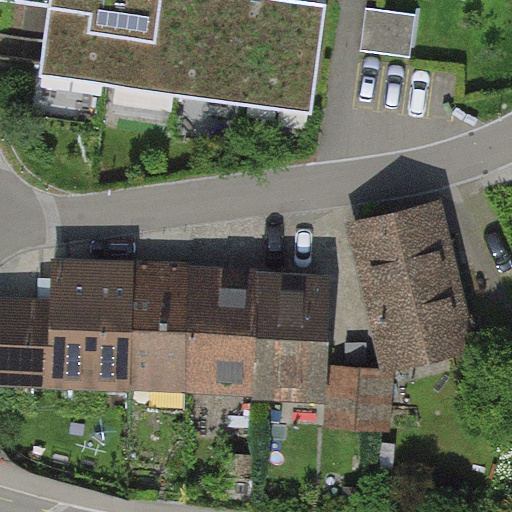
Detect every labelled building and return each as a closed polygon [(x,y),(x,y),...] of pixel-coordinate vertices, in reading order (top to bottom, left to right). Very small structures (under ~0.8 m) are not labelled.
[(0,0),(0,1),(50,8),(36,107),(310,145),(330,3),(309,0),(0,0)] [(480,352),(443,204),(345,228),(382,377),(480,352)] [(53,305),(50,391),(188,396),(192,265),(55,260),(53,305)] [(279,268),(192,265),(188,396),(275,399),(279,268)] [(279,268),(275,399),(325,401),(329,299),(279,268)] [(0,389),(50,391),(53,305),(0,302),(0,389)] [(385,442),(391,381),(336,375),(329,436),(385,442)]
